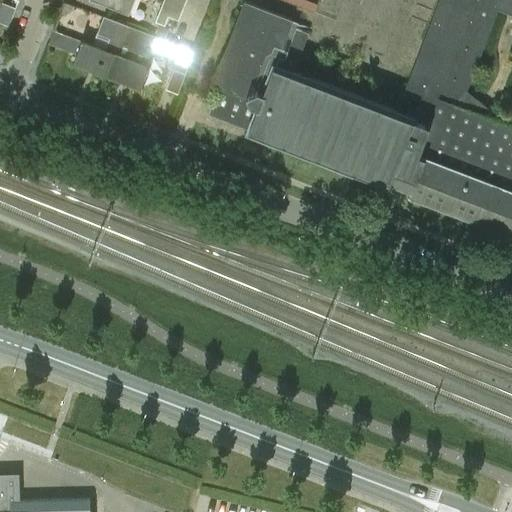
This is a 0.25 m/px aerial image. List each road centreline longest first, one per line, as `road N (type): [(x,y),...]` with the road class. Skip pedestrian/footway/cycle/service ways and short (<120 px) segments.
road 1 (residential): [(511,292),(3,103)]
road 2 (tertiary): [(0,339),(449,511)]
